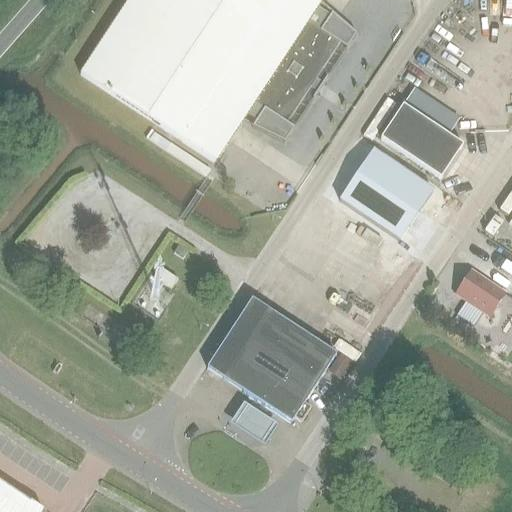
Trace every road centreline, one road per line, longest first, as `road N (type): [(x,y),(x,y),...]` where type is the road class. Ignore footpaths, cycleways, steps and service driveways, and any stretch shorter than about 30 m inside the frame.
road 1 (residential): [(440,0),(136,463)]
road 2 (residential): [(272,511),(511,145)]
road 3 (secondary): [(0,376),(136,463)]
